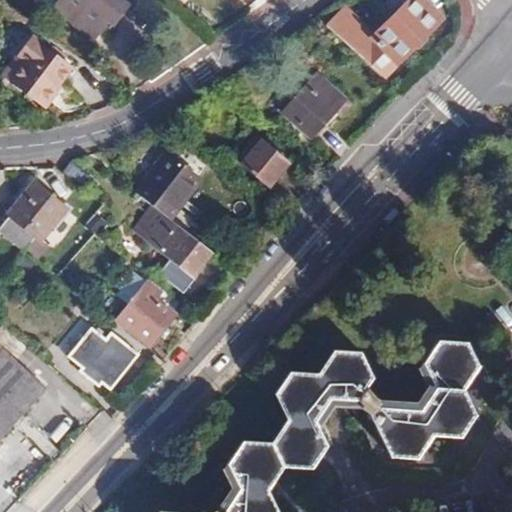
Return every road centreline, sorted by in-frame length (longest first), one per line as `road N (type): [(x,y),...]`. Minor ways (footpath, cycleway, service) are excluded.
road 1 (tertiary): [(499,16),(264,285)]
road 2 (residential): [(0,149),(114,130),(307,0)]
road 3 (tertiary): [(264,285),(511,49)]
road 4 (tertiary): [(57,511),(264,285)]
